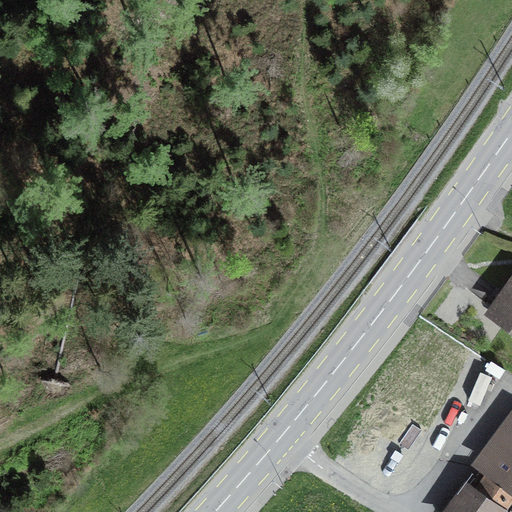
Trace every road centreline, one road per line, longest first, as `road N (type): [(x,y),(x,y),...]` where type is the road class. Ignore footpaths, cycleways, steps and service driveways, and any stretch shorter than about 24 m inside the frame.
road 1 (track): [(294,0),(288,68),(316,174),(318,248),(288,303),(0,446)]
road 2 (secondary): [(511,131),(427,252),(215,511)]
